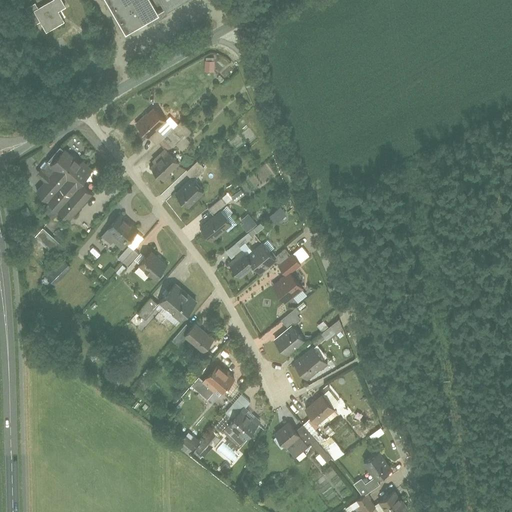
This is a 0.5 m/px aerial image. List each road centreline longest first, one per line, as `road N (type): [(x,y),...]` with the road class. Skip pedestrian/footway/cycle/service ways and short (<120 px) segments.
road 1 (residential): [(430,511),(233,25)]
road 2 (residential): [(82,112),(217,284),(280,389)]
road 3 (tertiary): [(0,265),(12,511)]
road 4 (residential): [(233,25),(82,112)]
